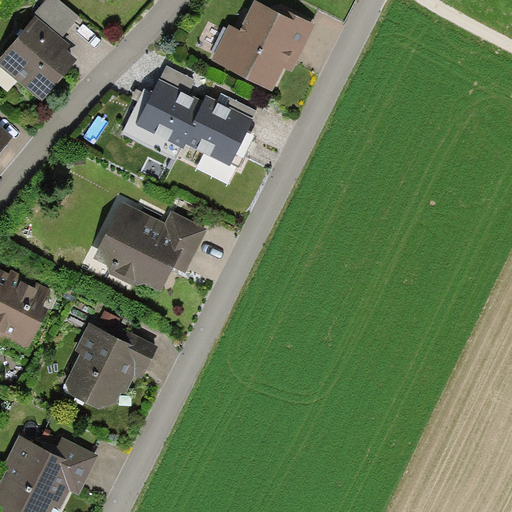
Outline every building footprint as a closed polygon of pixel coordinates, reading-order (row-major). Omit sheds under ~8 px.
[(46,0),(34,15),(35,16),(61,38),(79,18),(58,0),(46,0)] [(292,73),(316,26),(278,7),(275,12),(255,2),(240,31),(229,26),(211,62),(273,93),(284,69),(292,73)] [(35,16),(0,58),(0,66),(43,102),(78,60),(67,51),(71,46),(61,38),(35,16)] [(204,102),(160,80),(136,126),(184,150),(186,146),(194,129),(191,128),(204,102)] [(207,97),(204,102),(191,128),(194,129),(186,146),(230,167),(254,120),(207,97)] [(0,153),(14,138),(0,126),(0,153)] [(165,224),(123,202),(94,259),(107,266),(111,276),(135,288),(145,284),(162,293),(175,268),(186,273),(208,230),(171,211),(165,224)] [(9,274),(0,269),(0,340),(2,342),(4,337),(28,350),(58,294),(42,286),(39,291),(22,283),(25,277),(11,270),(9,274)] [(124,341),(90,324),(76,351),(81,354),(66,384),(69,395),(100,411),(117,404),(122,394),(125,395),(136,375),(142,379),(159,347),(129,332),(124,341)] [(99,456),(62,437),(58,445),(24,428),(5,465),(10,468),(0,486),(0,506),(5,509),(3,511),(52,511),(55,507),(60,510),(70,491),(78,495),(99,456)]
